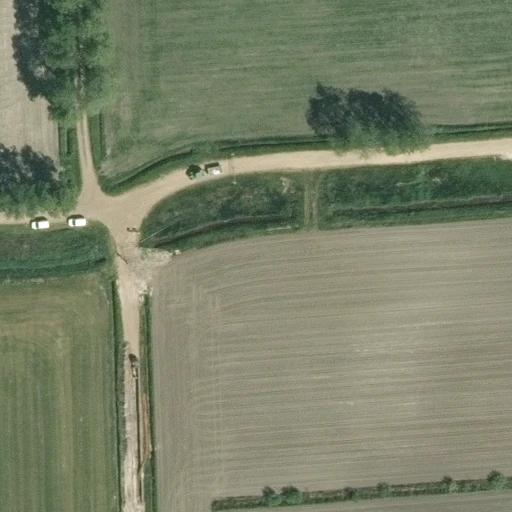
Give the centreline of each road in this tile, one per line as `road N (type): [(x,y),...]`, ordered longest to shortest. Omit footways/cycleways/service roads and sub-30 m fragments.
road 1 (track): [(511,149),(217,169),(122,204)]
road 2 (track): [(134,511),(122,204)]
road 3 (track): [(88,215),(80,0)]
